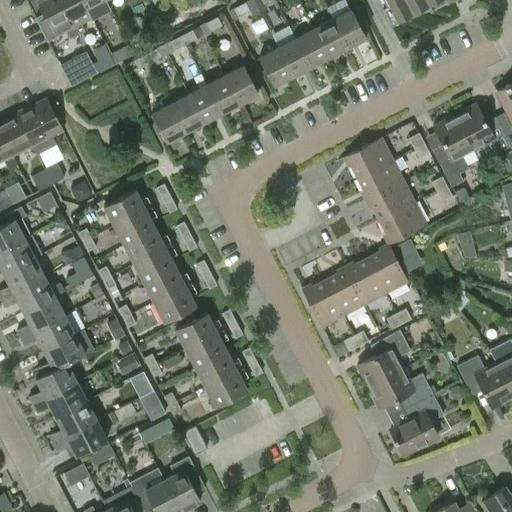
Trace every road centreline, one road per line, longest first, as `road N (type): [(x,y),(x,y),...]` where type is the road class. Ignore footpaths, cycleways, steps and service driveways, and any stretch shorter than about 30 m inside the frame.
road 1 (residential): [(355,468),(356,441),(241,222),(238,197),(251,178),(511,39)]
road 2 (residential): [(355,468),(389,478),(511,437)]
